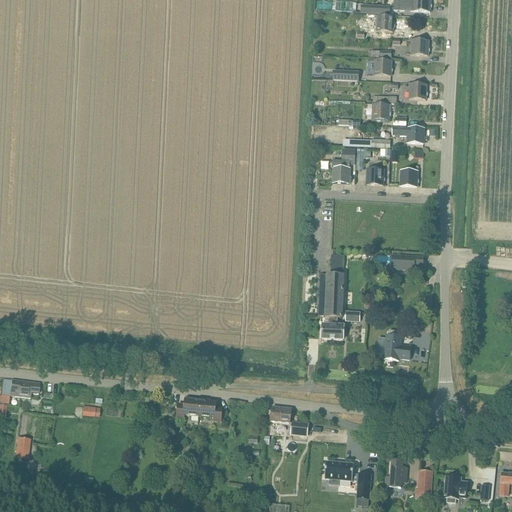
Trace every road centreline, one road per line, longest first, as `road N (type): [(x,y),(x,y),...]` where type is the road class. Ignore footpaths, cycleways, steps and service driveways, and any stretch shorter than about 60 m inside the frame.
road 1 (tertiary): [(0,371),(416,418),(445,414)]
road 2 (unclassified): [(445,414),(444,201)]
road 3 (unclassified): [(444,201),(453,0)]
road 4 (residential): [(444,201),(310,194)]
